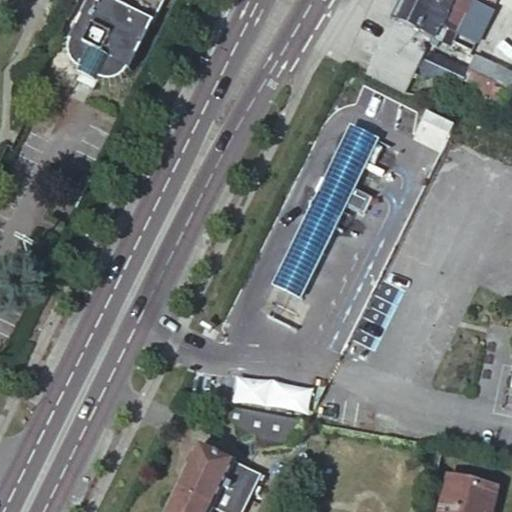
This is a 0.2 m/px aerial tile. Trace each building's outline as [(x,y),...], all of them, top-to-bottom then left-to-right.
[(133,73),(168,0),(92,0),(71,42),(74,43),(72,47),(71,52),(72,55),(72,57),(73,60),(75,63),(76,66),(77,67),(79,69),(81,71),(84,72),(79,80),(96,89),(100,80),(104,82),(109,83),(114,82),(118,82),(123,80),(125,78),(129,75),(131,72),(133,73)] [(399,0),(402,2),(396,16),(401,18),(376,74),(410,91),(434,41),(440,44),(447,30),(457,35),(473,1),(470,0),(399,0)] [(503,110),(511,91),(511,73),(465,49),(459,61),(435,50),(426,70),(463,90),(465,87),(503,110)] [(328,139),(267,258),(297,273),(357,154),(328,139)] [(292,421),(221,408),(217,418),(222,432),(236,428),(241,442),(258,437),(262,452),(289,445),(293,428),(292,421)] [(235,455),(198,437),(162,511),(209,511),(212,507),(222,511),(241,511),(250,494),(262,470),(234,457),(235,455)] [(429,508),(435,481),(426,479),(421,506),(429,508)] [(493,511),(499,493),(448,481),(440,511),(493,511)]
